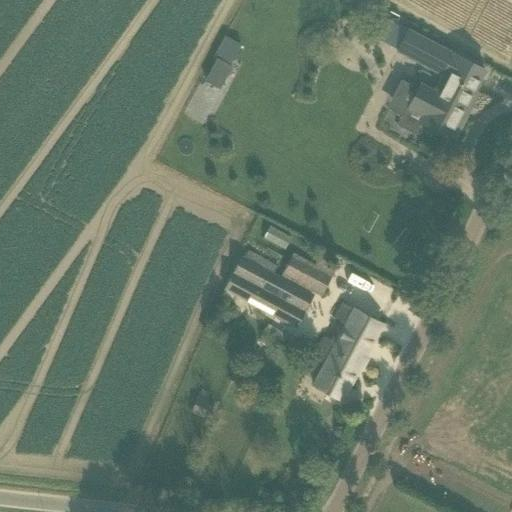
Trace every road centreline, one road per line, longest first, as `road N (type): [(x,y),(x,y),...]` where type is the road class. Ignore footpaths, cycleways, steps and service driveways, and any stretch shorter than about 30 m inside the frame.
road 1 (unclassified): [(335,511),(511,154)]
road 2 (unclassified): [(131,511),(0,496)]
